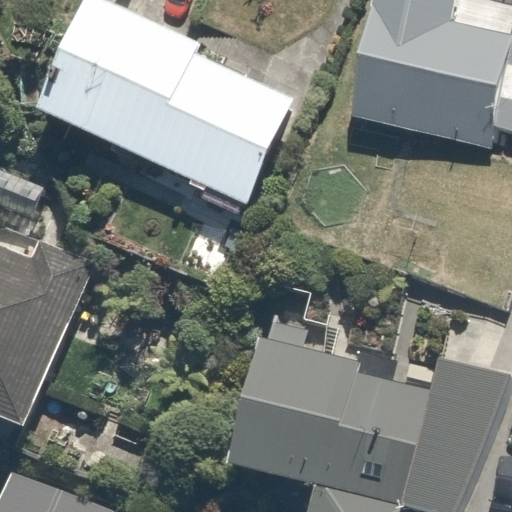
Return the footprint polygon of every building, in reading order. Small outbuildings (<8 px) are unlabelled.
[(453,0),(383,0),(354,130),(490,161),(495,140),(511,144),(511,42),(447,28),(453,0)] [(260,220),(305,110),(205,68),(211,56),(100,10),(50,134),(260,220)] [(0,436),(40,451),(104,267),(43,246),(38,260),(0,246),(0,436)] [(309,340),(272,334),(247,492),(329,505),(327,511),(472,511),(511,386),(511,382),(449,371),(444,402),(394,394),(397,376),(346,368),(344,383),(303,377),(309,340)] [(82,511),(13,487),(3,511),(82,511)]
